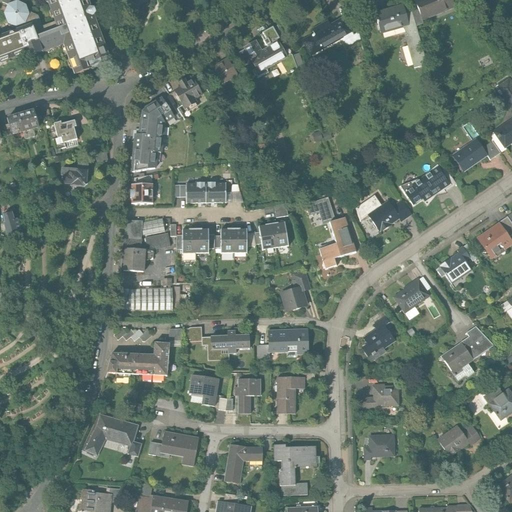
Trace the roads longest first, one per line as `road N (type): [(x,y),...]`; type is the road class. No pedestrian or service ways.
road 1 (residential): [(511,180),(363,281),(347,302),(335,348),(336,430)]
road 2 (residential): [(113,211),(98,378),(72,445),(33,507)]
road 3 (residential): [(276,0),(186,58),(113,88)]
road 4 (residential): [(113,211),(264,215)]
road 5 (residential): [(339,492),(463,487)]
road 6 (residential): [(113,88),(113,211)]
